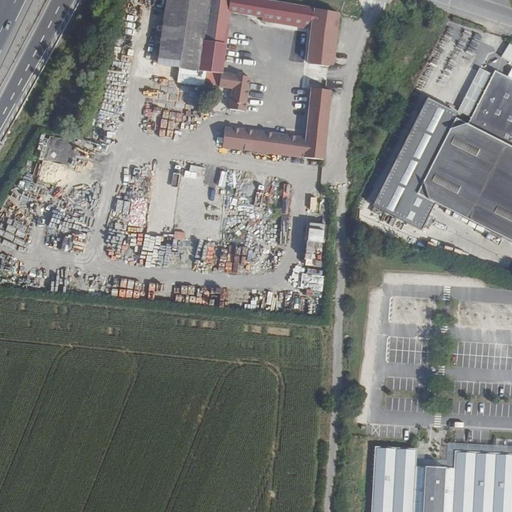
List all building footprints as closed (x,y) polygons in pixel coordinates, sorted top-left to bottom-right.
[(230,0),(168,0),(159,63),(198,70),(199,69),(213,71),(220,72),(227,25),(228,25),(230,13),(228,12),(230,0)] [(328,67),(333,64),(340,13),(257,0),(230,0),(228,12),(230,13),(262,18),(262,21),(310,30),(307,60),(310,65),(328,67)] [(218,86),(231,88),(229,109),(245,112),(250,77),(220,72),(213,71),(212,79),(219,80),(218,86)] [(511,84),(492,74),(464,128),(451,122),(453,117),(424,102),(370,209),(399,224),(413,197),(511,247),(511,84)] [(300,128),(299,137),(226,129),(224,146),(323,159),(331,84),(326,78),(322,78),(320,90),(300,87),(296,128),(300,128)] [(162,95),(164,85),(154,83),(152,93),(162,95)] [(326,242),(326,223),(308,222),(308,241),(326,242)] [(46,248),(83,250),(84,233),(46,231),(46,248)] [(307,245),(306,265),(321,266),(322,246),(307,245)] [(416,449),(415,466),(453,468),(454,451),(511,454),(511,446),(490,446),(456,444),(447,444),(446,461),(423,460),(424,442),(417,442),(416,449)] [(374,447),(370,511),(511,511),(511,454),(454,451),(453,468),(415,466),(416,449),(374,447)]
